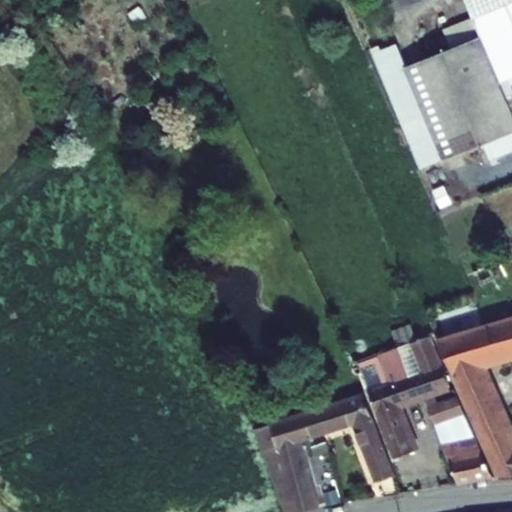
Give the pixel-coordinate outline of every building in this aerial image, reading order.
[(378,46),(370,49),(420,168),(443,159),(443,160),(483,144),(490,160),(511,151),(511,88),(508,78),(511,76),(511,0),(465,0),(473,17),(480,36),(453,47),(406,66),(397,44),(380,51),(378,46)] [(445,29),(453,47),(480,36),(473,17),(445,29)] [(511,316),(437,339),(498,476),(498,478),(511,477),(511,436),(478,360),(511,350),(511,316)] [(368,390),(395,458),(417,450),(400,405),(424,396),(435,425),(465,413),(456,395),(437,402),(435,397),(451,391),(428,332),(379,351),(390,382),(368,390)] [(363,394),(254,429),(285,511),(299,511),(318,507),(300,440),(354,423),(377,482),(396,474),(363,394)] [(492,475),(465,413),(435,425),(458,482),(492,475)]
